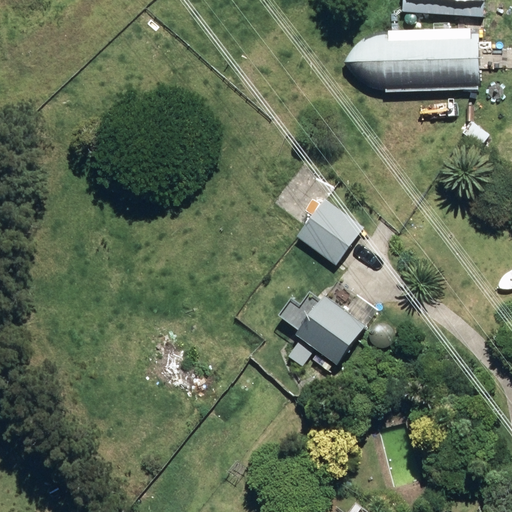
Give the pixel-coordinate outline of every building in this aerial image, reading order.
[(407,0),(406,13),(489,19),(491,2),(507,3),(507,0),(407,0)] [(345,59),(344,62),(346,64),(347,66),(349,68),(351,70),(352,72),(354,73),(356,75),(358,77),(360,78),(362,80),(364,81),(366,82),(369,84),(371,85),(373,86),(375,87),(378,88),(380,89),(383,89),(385,90),(387,91),(389,91),(482,89),(484,89),(485,89),(487,88),(489,88),(491,87),(492,87),(494,86),(496,85),(497,84),(499,83),(500,83),(502,82),(503,81),(505,80),(506,78),(508,77),(509,76),(510,75),(511,74),(511,72),(511,42),(510,41),(509,40),(508,39),(506,38),(505,37),(504,36),(502,35),(501,34),(499,33),(498,33),(496,32),(495,31),(493,31),(491,30),(490,30),(488,29),(487,29),(485,29),(483,29),(482,28),(388,32),(385,32),(383,33),(381,33),(378,34),(376,35),(374,36),(372,37),(369,38),(367,39),(365,40),(363,42),(361,43),(359,45),(357,46),(355,48),(354,49),(352,51),(350,53),(349,55),(347,56),(346,58),(345,59)] [(349,70),(336,82),(392,141),(404,129),(349,70)] [(327,199),(301,235),(337,261),(363,225),(327,199)] [(360,323),(318,296),(297,329),(338,356),(360,323)]
